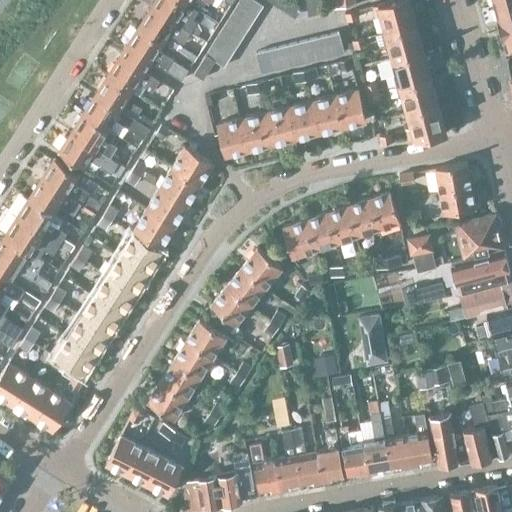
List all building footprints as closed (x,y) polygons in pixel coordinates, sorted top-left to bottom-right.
[(155,0),(152,6),(190,31),(197,35),(201,28),(197,20),(192,17),(198,8),(184,0),(155,0)] [(184,0),(198,8),(203,1),(214,9),(219,0),(184,0)] [(256,0),(239,0),(239,2),(257,13),(263,4),(256,0)] [(267,0),(295,17),(307,14),(303,12),(285,0),(267,0)] [(305,0),(308,15),(322,11),(320,0),(305,0)] [(378,15),(383,31),(416,23),(409,0),(390,0),(372,5),(375,16),(378,15)] [(511,0),(494,5),(500,28),(511,24),(511,0)] [(239,2),(233,10),(251,22),(257,13),(239,2)] [(152,6),(139,25),(164,42),(170,33),(183,42),(190,31),(152,6)] [(346,20),(358,17),(356,9),(344,12),(346,20)] [(251,22),(233,10),(227,19),(245,31),(251,22)] [(240,39),(245,31),(227,19),(222,28),(240,39)] [(423,50),(416,23),(383,31),(381,31),(384,42),(386,41),(390,58),(423,50)] [(511,24),(500,28),(506,51),(507,52),(511,50),(511,24)] [(139,53),(132,63),(146,71),(152,61),(165,70),(166,69),(181,78),(185,72),(170,62),(173,58),(159,50),(164,42),(139,25),(126,46),(127,46),(127,45),(139,53)] [(222,28),(216,37),(234,48),(240,39),(222,28)] [(343,51),(338,32),(326,35),(331,54),(343,51)] [(321,57),(331,54),(326,35),(316,37),(321,57)] [(366,45),(364,36),(351,40),(353,48),(366,45)] [(216,37),(211,45),(229,57),(234,48),(216,37)] [(311,59),(321,57),(316,37),(306,40),(311,59)] [(306,40),(295,42),(300,62),(311,59),(306,40)] [(300,62),(295,42),(285,45),(290,64),(300,62)] [(159,80),(146,71),(132,63),(139,53),(127,45),(127,46),(126,46),(108,74),(139,95),(145,86),(152,91),(159,80)] [(211,45),(206,53),(205,54),(214,60),(223,65),(229,57),(211,45)] [(285,45),(275,47),(280,67),(290,64),(285,45)] [(196,55),(181,46),(178,50),(193,60),(196,55)] [(280,67),(275,47),(265,50),(270,69),(280,67)] [(262,71),(270,69),(265,50),(256,52),(262,71)] [(396,87),(431,77),(423,50),(390,58),(380,61),(384,76),(392,74),(396,87)] [(202,78),(214,60),(205,54),(194,72),(202,78)] [(352,68),(349,58),(337,61),(326,63),(329,76),(340,73),(340,71),(352,68)] [(315,67),(302,70),(305,80),(317,77),(315,67)] [(294,82),(305,80),(302,70),(291,72),(294,82)] [(139,95),(108,74),(96,93),(135,118),(141,108),(128,99),(133,91),(139,95)] [(438,104),(431,77),(396,87),(398,95),(400,95),(405,113),(438,104)] [(268,78),(257,81),(259,91),(271,88),(268,78)] [(247,94),(259,91),(257,81),(245,84),(247,94)] [(364,85),(366,92),(377,89),(375,82),(364,85)] [(355,87),(332,93),(341,126),(364,120),(355,87)] [(377,89),(366,92),(369,100),(379,97),(377,89)] [(218,101),(216,91),(204,94),(206,104),(218,101)] [(109,128),(115,119),(143,137),(149,127),(135,118),(96,93),(84,112),(109,128)] [(309,98),(317,132),(341,126),(332,93),(309,98)] [(294,138),(317,132),(309,98),(286,104),(294,138)] [(286,104),(263,110),(271,143),(294,138),(286,104)] [(446,132),(438,104),(405,113),(409,126),(406,127),(408,138),(446,132)] [(248,149),(271,143),(263,110),(240,115),(248,149)] [(103,137),(109,128),(84,112),(72,131),(110,156),(117,145),(103,137)] [(225,155),(248,149),(240,115),(216,121),(225,155)] [(163,139),(169,129),(161,124),(155,134),(163,139)] [(110,156),(72,131),(59,151),(84,167),(90,158),(104,167),(110,156)] [(380,143),(391,141),(390,133),(379,135),(380,143)] [(184,145),(171,165),(200,183),(212,162),(211,161),(194,151),(184,145)] [(138,159),(132,169),(140,174),(147,165),(138,159)] [(70,189),(78,176),(53,160),(42,177),(81,202),(95,212),(101,203),(86,194),(87,192),(79,186),(75,192),(70,189)] [(470,184),(467,161),(435,167),(439,190),(470,184)] [(171,165),(159,186),(187,203),(200,183),(171,165)] [(131,189),(140,174),(132,169),(122,183),(131,189)] [(414,181),(413,171),(399,174),(401,184),(414,181)] [(42,177),(30,196),(55,213),(60,204),(74,213),(81,202),(42,177)] [(474,207),(470,184),(439,190),(443,212),(474,207)] [(159,186),(146,206),(175,224),(187,203),(159,186)] [(389,190),(367,197),(378,229),(399,222),(389,190)] [(70,251),(75,244),(63,236),(66,231),(57,225),(62,217),(55,213),(30,196),(17,215),(59,242),(59,243),(70,251)] [(356,236),(378,229),(367,197),(346,205),(356,236)] [(109,203),(103,214),(112,219),(118,209),(109,203)] [(335,243),(356,236),(346,205),(324,212),(335,243)] [(146,206),(134,227),(162,244),(175,224),(146,206)] [(421,219),(419,209),(405,211),(407,221),(421,219)] [(313,250),(335,243),(324,212),(303,219),(313,250)] [(504,249),(498,226),(500,222),(499,215),(495,213),(495,212),(454,221),(464,259),(504,249)] [(103,214),(96,224),(105,229),(112,219),(103,214)] [(52,253),(59,243),(59,242),(17,215),(5,234),(38,255),(43,248),(52,253)] [(313,250),(303,219),(281,226),(292,257),(313,250)] [(409,254),(433,249),(429,231),(406,235),(409,254)] [(133,232),(120,253),(148,271),(161,250),(133,232)] [(0,258),(5,262),(0,268),(0,272),(12,280),(18,270),(31,279),(44,259),(38,255),(31,250),(5,234),(0,242),(0,258)] [(83,244),(77,254),(85,260),(92,250),(83,244)] [(256,247),(241,265),(266,286),(282,267),(256,247)] [(431,249),(413,253),(417,270),(435,266),(431,249)] [(509,269),(504,249),(464,259),(463,258),(451,261),(452,264),(450,264),(456,284),(457,283),(459,293),(511,278),(508,269),(509,269)] [(105,259),(98,269),(106,274),(135,291),(148,271),(120,253),(113,264),(105,259)] [(78,271),(85,260),(77,254),(70,265),(78,271)] [(400,254),(386,257),(388,266),(401,264),(400,254)] [(386,257),(373,259),(374,269),(388,266),(386,257)] [(0,298),(4,291),(17,300),(20,297),(24,288),(12,280),(0,272),(0,268),(5,262),(0,258),(0,298)] [(356,262),(342,264),(344,274),(357,272),(356,262)] [(330,276),(344,274),(342,264),(328,266),(330,276)] [(241,265),(226,284),(251,305),(266,286),(241,265)] [(308,275),(310,285),(324,283),(322,272),(308,275)] [(36,281),(47,288),(51,281),(40,274),(36,281)] [(106,274),(94,293),(122,311),(135,291),(106,274)] [(471,289),(458,293),(462,305),(447,309),(450,319),(465,316),(465,317),(485,311),(485,312),(511,304),(511,278),(471,289)] [(210,303),(214,306),(208,314),(232,334),(239,327),(236,324),(251,305),(226,284),(210,303)] [(294,295),(303,301),(310,290),(301,284),(294,295)] [(57,285),(51,295),(60,300),(66,290),(57,285)] [(413,286),(402,289),(406,303),(417,300),(413,286)] [(24,288),(20,297),(35,307),(41,298),(25,288),(24,288)] [(94,293),(81,314),(109,332),(122,311),(94,293)] [(51,295),(44,306),(52,311),(60,300),(51,295)] [(511,325),(511,304),(485,312),(488,322),(483,324),(484,327),(476,329),(478,335),(511,325)] [(278,326),(285,315),(277,309),(270,320),(278,326)] [(379,312),(358,316),(367,363),(387,359),(379,312)] [(81,314),(68,334),(96,352),(109,332),(81,314)] [(213,356),(226,336),(199,319),(186,339),(213,356)] [(271,336),(278,326),(270,320),(263,330),(271,336)] [(31,326),(25,335),(33,341),(40,331),(31,326)] [(1,327),(0,328),(0,338),(10,345),(15,337),(1,327)] [(494,344),(497,355),(502,372),(492,375),(493,382),(504,379),(505,380),(511,377),(511,329),(492,335),(494,344)] [(68,334),(55,354),(55,355),(83,372),(96,352),(68,334)] [(25,335),(18,346),(27,351),(33,341),(25,335)] [(200,377),(213,356),(186,339),(173,360),(200,377)] [(293,363),(289,341),(275,344),(279,366),(293,363)] [(44,348),(39,357),(50,363),(51,362),(55,355),(55,354),(54,354),(44,348)] [(313,356),(316,375),(337,371),(333,352),(313,356)] [(173,360),(160,380),(187,397),(200,377),(173,360)] [(243,360),(236,370),(245,376),(251,366),(243,360)] [(0,373),(0,395),(10,402),(28,374),(8,361),(0,373)] [(419,388),(435,385),(431,367),(415,370),(417,376),(419,388)] [(236,370),(229,381),(237,387),(245,376),(236,370)] [(28,374),(10,402),(31,415),(49,387),(28,374)] [(83,380),(73,374),(66,385),(75,391),(83,380)] [(352,383),(350,374),(332,377),(333,387),(352,383)] [(511,377),(505,380),(508,391),(504,392),(505,395),(505,397),(491,400),(490,393),(481,395),(483,402),(485,410),(511,404),(511,377)] [(187,397),(160,380),(147,401),(174,418),(187,397)] [(69,400),(49,387),(31,415),(51,428),(69,400)] [(368,470),(389,467),(378,401),(377,398),(369,400),(371,412),(369,412),(374,438),(363,441),(368,470)] [(216,400),(210,410),(218,416),(225,406),(216,400)] [(411,462),(405,433),(394,435),(387,400),(378,401),(389,467),(411,462)] [(474,426),(462,428),(470,461),(497,456),(491,432),(486,414),(485,410),(483,402),(482,401),(468,404),(474,426)] [(143,409),(135,405),(128,417),(137,421),(143,409)] [(333,406),(322,408),(325,422),(336,420),(333,406)] [(511,426),(511,408),(486,414),(491,432),(501,431),(501,429),(511,426)] [(210,410),(202,422),(211,427),(218,416),(210,410)] [(459,463),(470,461),(462,428),(458,415),(451,416),(451,410),(428,414),(430,426),(437,464),(459,460),(459,463)] [(275,414),(277,426),(289,423),(287,412),(275,414)] [(417,431),(405,433),(411,462),(432,459),(424,412),(414,414),(417,431)] [(158,430),(169,437),(174,429),(163,422),(158,430)] [(368,470),(363,441),(360,428),(348,431),(347,425),(338,426),(347,474),(368,470)] [(301,426),(291,428),(301,482),(322,479),(317,448),(305,450),(301,426)] [(325,428),(328,446),(317,448),(322,479),(343,475),(335,426),(325,428)] [(291,428),(281,430),(285,454),(274,456),(279,486),(301,482),(291,428)] [(186,436),(174,429),(169,437),(181,444),(186,436)] [(501,431),(491,432),(497,456),(508,454),(501,431)] [(106,463),(126,473),(141,443),(121,433),(106,463)] [(258,490),(279,486),(274,456),(264,458),(260,441),(250,443),(258,490)] [(126,473),(147,483),(162,453),(141,443),(126,473)] [(232,454),(235,471),(187,479),(184,492),(187,510),(240,501),(239,493),(253,490),(247,451),(232,454)] [(182,463),(162,453),(147,483),(167,493),(182,463)] [(0,494),(9,481),(0,474),(0,494)] [(511,511),(511,510),(510,502),(508,494),(505,484),(496,485),(502,511),(511,511)] [(502,511),(496,485),(473,488),(478,511),(502,511)] [(475,511),(470,489),(449,492),(453,511),(475,511)] [(444,511),(441,494),(420,498),(422,511),(444,511)] [(422,511),(420,498),(399,502),(400,511),(422,511)] [(400,511),(399,502),(377,506),(378,511),(400,511)]
